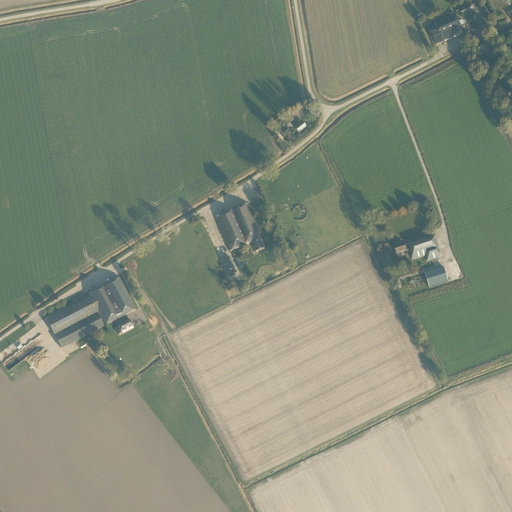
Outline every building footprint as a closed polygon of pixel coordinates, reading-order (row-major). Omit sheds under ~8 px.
[(436,45),(450,39),(463,33),(455,15),(428,27),(436,45)] [(489,48),(487,43),(476,47),(480,55),(484,54),(487,60),(493,57),(489,48)] [(502,66),(499,58),(494,60),(497,68),(502,66)] [(289,125),(290,124),(294,121),(291,116),(285,121),(289,125)] [(303,123),(299,126),(294,121),(290,124),(299,134),(307,127),(303,123)] [(276,131),(282,137),(285,135),(280,128),(276,131)] [(266,197),(272,195),(264,178),(255,182),(256,185),(260,183),(266,197)] [(261,234),(248,205),(216,219),(230,252),(252,243),(256,254),(265,250),(259,236),(261,234)] [(441,257),(434,234),(410,242),(411,243),(404,245),(404,244),(394,247),(397,255),(407,252),(406,251),(409,250),(413,260),(426,256),(427,262),(441,257)] [(221,261),(229,277),(236,273),(228,257),(221,261)] [(449,283),(444,268),(425,274),(430,289),(449,283)] [(126,315),(136,310),(119,278),(88,295),(89,296),(46,319),(55,337),(98,314),(100,317),(103,321),(106,326),(120,318),(123,324),(118,326),(118,327),(121,333),(122,334),(133,328),(129,320),(129,321),(126,315)] [(104,327),(98,315),(55,337),(62,349),(104,327)]
